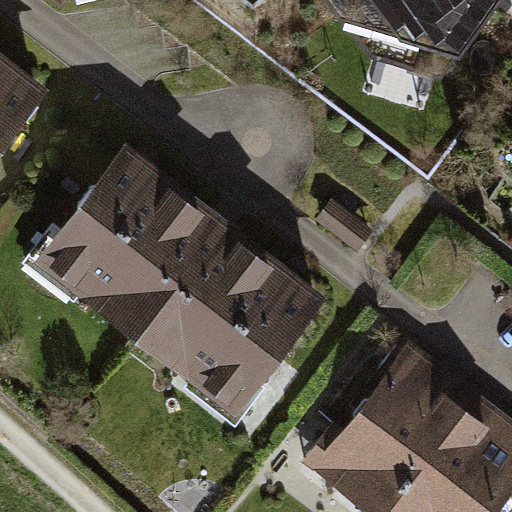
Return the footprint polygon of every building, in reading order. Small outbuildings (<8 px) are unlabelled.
[(333,0),(370,50),(442,73),(495,0),(333,0)] [(0,146),(12,130),(11,123),(38,88),(0,59),(0,146)] [(208,213),(125,150),(98,185),(92,185),(79,202),(80,209),(64,230),(54,222),(45,233),(94,270),(85,281),(95,289),(93,292),(186,364),(188,361),(199,368),(207,357),(256,394),(264,384),(254,376),(270,355),(278,355),(290,338),(289,331),(316,296),(233,233),(234,232),(209,212),(208,213)] [(94,270),(45,233),(22,264),(71,301),(74,297),(85,281),(94,270)] [(435,364),(411,346),(346,430),(334,420),(323,434),(353,457),(343,469),(384,500),(417,457),(423,461),(438,442),(414,424),(441,389),(425,377),(435,364)] [(207,357),(199,368),(183,388),(233,425),(236,421),(256,394),(207,357)] [(511,428),(505,438),(441,389),(414,424),(438,442),(423,461),(417,457),(384,500),(399,511),(484,511),(511,476),(511,428)]
